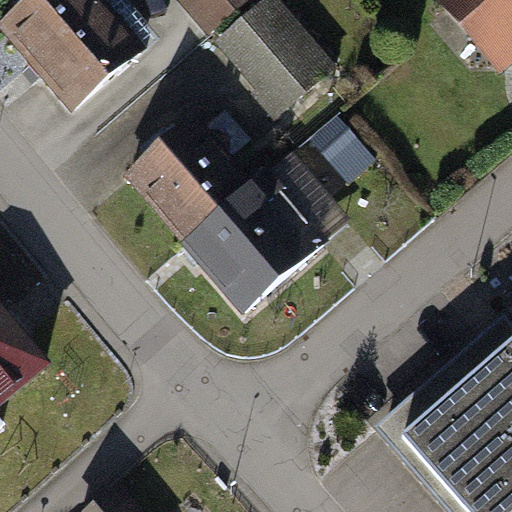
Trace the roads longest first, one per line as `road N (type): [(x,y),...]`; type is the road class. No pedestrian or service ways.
road 1 (residential): [(511,190),(235,421)]
road 2 (residential): [(0,149),(190,372)]
road 3 (residential): [(190,372),(39,511)]
